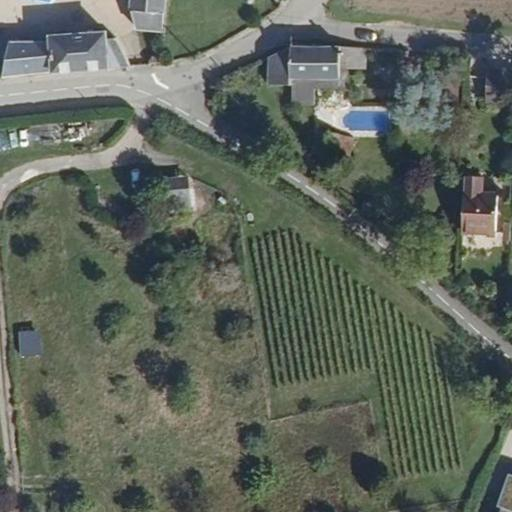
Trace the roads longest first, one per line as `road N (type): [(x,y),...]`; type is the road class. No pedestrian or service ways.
road 1 (unclassified): [(511,355),(300,181),(156,95)]
road 2 (unclassified): [(511,45),(275,31)]
road 3 (track): [(156,95),(119,158),(30,169),(0,193)]
road 4 (track): [(0,318),(14,511)]
road 5 (tertiary): [(156,95),(94,87),(0,98)]
road 6 (tertiary): [(275,31),(156,95)]
